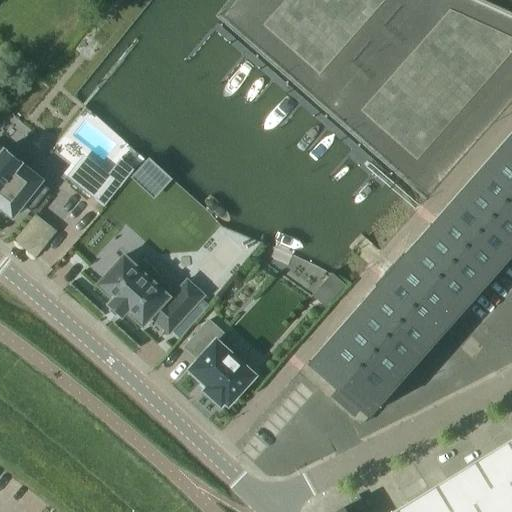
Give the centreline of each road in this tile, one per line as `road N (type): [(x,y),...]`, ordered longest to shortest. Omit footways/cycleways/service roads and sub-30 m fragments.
road 1 (tertiary): [(0,267),(265,505)]
road 2 (residential): [(265,505),(511,381)]
